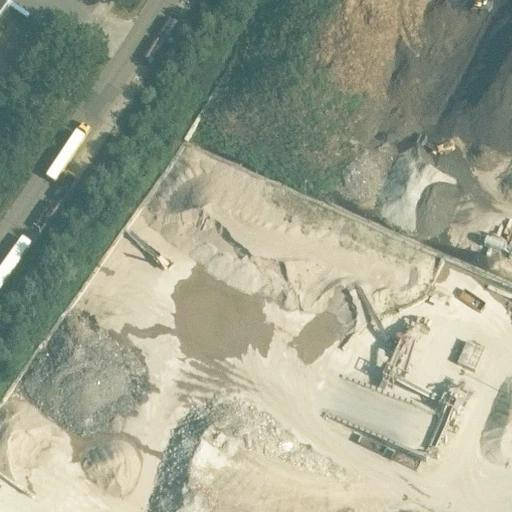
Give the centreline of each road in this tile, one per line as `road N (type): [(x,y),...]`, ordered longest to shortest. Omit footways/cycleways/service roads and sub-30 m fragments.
road 1 (unclassified): [(0,244),(167,0)]
road 2 (unknown): [(179,350),(397,479)]
road 3 (unknown): [(94,511),(82,479),(86,439),(148,354),(179,350)]
